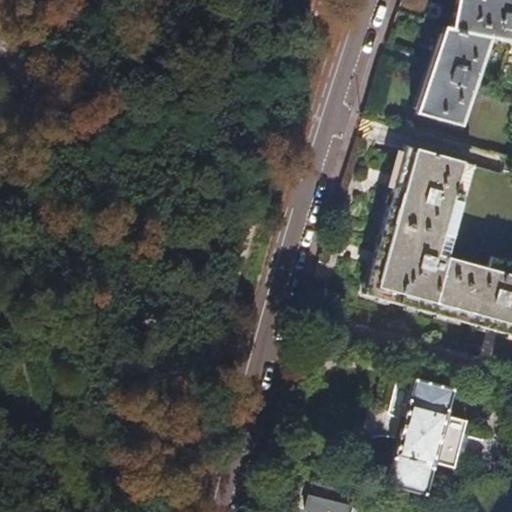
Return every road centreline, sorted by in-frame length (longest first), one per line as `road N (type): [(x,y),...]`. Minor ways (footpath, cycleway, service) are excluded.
road 1 (unclassified): [(366,0),(302,183),(221,511)]
road 2 (unknown): [(315,0),(272,120),(174,511)]
